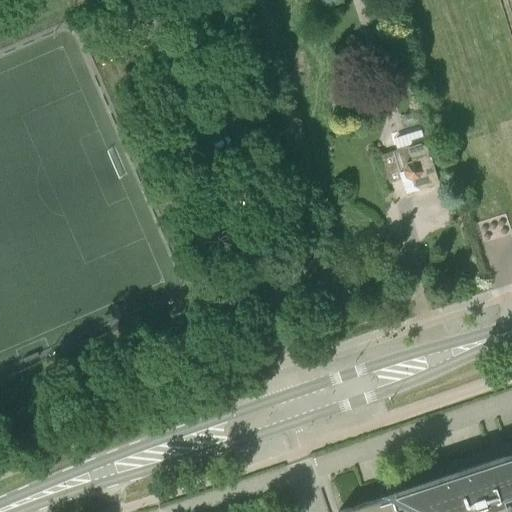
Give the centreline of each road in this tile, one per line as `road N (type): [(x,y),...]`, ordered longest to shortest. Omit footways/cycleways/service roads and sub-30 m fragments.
road 1 (unclassified): [(293,393),(136,0)]
road 2 (tertiary): [(129,462),(233,442),(302,418)]
road 3 (tertiary): [(293,393),(129,462)]
road 4 (tertiary): [(302,418),(374,395),(428,360)]
road 5 (tertiary): [(428,360),(366,368),(293,393)]
road 6 (tertiary): [(1,511),(129,462)]
